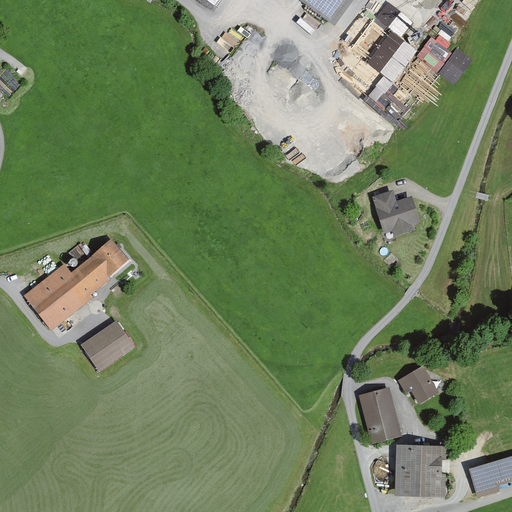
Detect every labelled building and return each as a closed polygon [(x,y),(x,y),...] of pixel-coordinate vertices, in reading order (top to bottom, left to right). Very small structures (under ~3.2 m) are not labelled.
[(225,0),(199,0),(216,12),(225,0)] [(295,0),(337,30),(358,0),(295,0)] [(397,80),(422,99),(447,67),(422,48),(397,80)] [(376,80),(390,91),(398,81),(385,70),(376,80)] [(378,199),(389,239),(423,230),(416,201),(403,204),(400,193),(378,199)] [(24,295),(51,330),(94,296),(90,292),(131,259),(114,238),(72,271),(65,262),(24,295)] [(116,320),(80,345),(99,371),(134,346),(116,320)] [(422,365),(399,380),(407,392),(411,389),(420,403),(439,391),(422,365)] [(359,394),(372,441),(402,432),(389,386),(359,394)] [(444,444),(400,444),(399,493),(444,493),(444,444)] [(511,453),(469,466),(477,495),(511,485),(511,453)]
